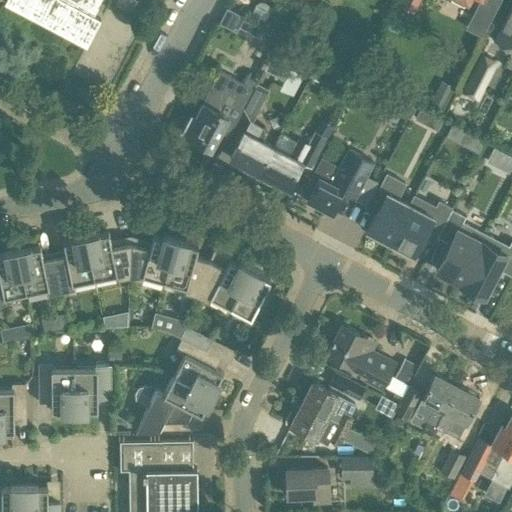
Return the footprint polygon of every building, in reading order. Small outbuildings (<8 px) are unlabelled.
[(4,0),(4,2),(85,45),(100,18),(92,15),(97,6),(88,1),(88,0),(4,0)] [(401,0),(398,6),(414,13),(420,0),(401,0)] [(463,0),(467,2),(467,0),(480,0),(467,27),(482,34),(499,0),(463,0)] [(511,6),(497,38),(511,45),(511,6)] [(235,31),(242,17),(226,8),(219,22),(235,31)] [(279,36),(263,69),(288,82),(304,49),(279,36)] [(482,55),(464,91),(477,97),(495,61),(482,55)] [(189,114),(180,131),(210,147),(218,131),(227,136),(242,108),(256,82),(263,69),(258,67),(252,79),(245,75),(242,81),(217,68),(193,116),(189,114)] [(440,78),(427,104),(442,111),(455,86),(440,78)] [(256,82),(242,108),(254,114),(267,88),(256,82)] [(381,90),(372,108),(381,113),(395,120),(399,112),(410,118),(415,108),(404,102),(390,95),(381,90)] [(429,110),(421,106),(415,117),(423,121),(429,110)] [(249,122),(230,157),(240,163),(241,162),(243,163),(240,168),(256,177),(272,146),(261,140),(263,135),(262,130),(260,129),(260,127),(249,122)] [(463,127),(452,122),(445,135),(456,141),(463,127)] [(272,146),(256,177),(273,186),(276,181),(276,182),(287,187),(303,156),(312,161),(326,136),(314,130),(307,144),(297,139),(289,155),(272,146)] [(313,174),(301,195),(306,197),(331,211),(342,190),(353,196),(363,177),(372,161),(348,148),(338,167),(321,158),(313,174)] [(373,187),(364,206),(375,212),(367,229),(390,240),(414,194),(413,194),(409,202),(397,196),(405,182),(386,172),(377,189),(373,187)] [(414,194),(390,240),(413,252),(424,231),(435,237),(436,235),(451,207),(451,206),(439,200),(436,205),(414,194)] [(449,242),(435,268),(460,281),(486,232),(463,220),(466,214),(451,207),(436,235),(449,242)] [(98,230),(84,233),(93,277),(115,272),(116,277),(128,274),(130,240),(110,244),(108,231),(98,233),(98,230)] [(130,240),(128,274),(141,278),(142,273),(163,279),(175,236),(162,233),(162,235),(152,232),(149,246),(130,240)] [(486,232),(460,281),(485,294),(498,268),(511,274),(511,238),(508,243),(486,232)] [(65,253),(54,256),(60,288),(73,286),(72,281),(93,277),(84,233),(71,236),(72,238),(62,240),(65,253)] [(175,236),(163,279),(185,285),(183,290),(196,293),(208,262),(193,258),(197,245),(188,242),(188,240),(175,236)] [(30,244),(16,247),(25,291),(47,286),(48,291),(60,288),(54,256),(42,258),(40,244),(30,246),(30,244)] [(0,300),(4,300),(3,295),(25,291),(16,247),(3,250),(3,252),(0,252),(0,300)] [(208,262),(196,293),(207,299),(209,295),(229,305),(250,266),(238,260),(237,261),(228,257),(222,269),(208,262)] [(250,266),(229,305),(250,316),(253,310),(255,312),(263,298),(260,296),(269,279),(261,274),(262,272),(250,266)] [(173,321),(170,331),(179,335),(185,324),(173,321)] [(335,334),(326,352),(369,374),(367,378),(381,385),(393,361),(372,350),(377,341),(341,323),(339,327),(337,326),(333,333),(335,334)] [(179,335),(181,336),(206,348),(211,337),(185,324),(179,335)] [(9,327),(0,328),(2,340),(11,338),(9,327)] [(183,352),(173,371),(213,392),(219,380),(217,379),(221,370),(209,364),(214,354),(214,353),(205,349),(206,348),(181,336),(175,348),(183,352)] [(206,348),(205,349),(214,353),(214,354),(229,362),(235,349),(211,337),(206,348)] [(118,349),(108,349),(109,361),(118,361),(118,349)] [(404,356),(394,375),(405,381),(415,362),(404,356)] [(95,366),(73,366),(74,410),(87,410),(87,408),(97,408),(97,394),(109,394),(109,361),(95,361),(95,366)] [(51,362),(38,362),(38,395),(50,394),(50,408),(60,408),(60,410),(74,410),(73,366),(51,366),(51,362)] [(155,387),(135,427),(181,427),(191,407),(201,411),(205,403),(207,404),(213,392),(173,371),(163,391),(155,387)] [(434,371),(415,408),(423,413),(417,424),(422,427),(421,428),(430,433),(456,383),(434,371)] [(346,377),(341,388),(360,398),(366,388),(346,377)] [(312,380),(301,402),(348,426),(353,417),(348,415),(352,406),(352,402),(348,401),(349,399),(312,380)] [(12,387),(0,386),(0,431),(4,431),(4,429),(13,429),(13,415),(25,415),(25,382),(12,382),(12,387)] [(409,383),(396,409),(407,415),(421,388),(409,383)] [(456,383),(430,433),(439,438),(444,428),(445,428),(452,413),(465,420),(478,394),(456,383)] [(301,402),(290,423),(316,436),(323,422),(333,428),(329,436),(340,442),(348,426),(301,402)] [(482,461),(478,469),(492,476),(507,484),(509,485),(511,478),(511,412),(504,425),(501,423),(491,442),(492,442),(487,450),(481,461),(482,461)] [(161,438),(119,438),(119,467),(128,467),(129,511),(196,511),(196,465),(192,465),(192,437),(161,438)] [(460,470),(455,481),(467,487),(473,477),(474,477),(478,469),(482,461),(481,461),(487,450),(474,443),(460,470)] [(453,449),(442,471),(453,477),(464,455),(453,449)] [(371,456),(343,456),(343,474),(371,474),(371,456)] [(314,466),(286,467),(286,478),(283,479),(283,492),(287,491),(287,494),(313,493),(314,500),(329,499),(327,466),(314,466)] [(37,482),(23,483),(23,511),(59,511),(59,498),(47,498),(47,484),(37,484),(37,482)] [(0,499),(0,511),(23,511),(23,483),(10,483),(10,485),(0,485),(0,499)]
